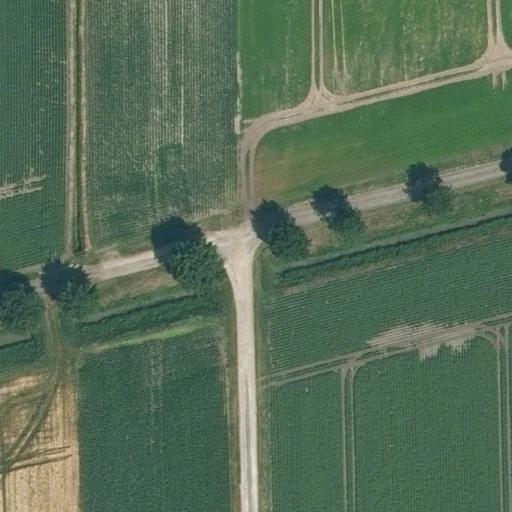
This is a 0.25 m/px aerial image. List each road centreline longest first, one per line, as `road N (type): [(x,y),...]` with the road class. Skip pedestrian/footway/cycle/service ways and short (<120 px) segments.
road 1 (unclassified): [(511,171),(241,241)]
road 2 (unclassified): [(241,241),(249,511)]
road 3 (unclassified): [(241,241),(0,304)]
